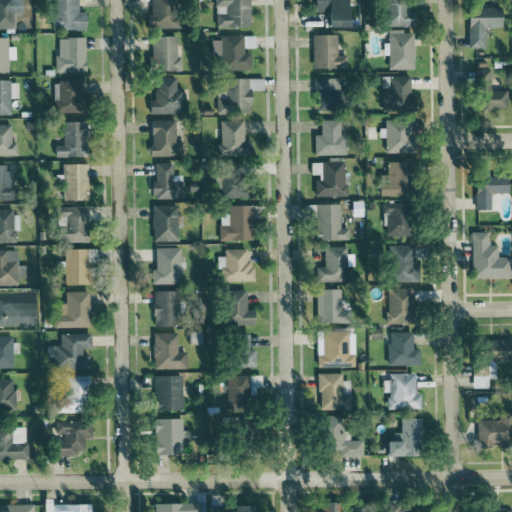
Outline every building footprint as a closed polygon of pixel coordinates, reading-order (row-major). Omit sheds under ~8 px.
[(75,0),(48,0),(49,29),(83,29),(82,11),(76,11),(75,0)] [(176,27),(175,0),(148,0),(149,14),(146,14),(146,28),(176,27)] [(213,0),(214,26),(248,25),(247,0),(213,0)] [(344,25),(344,0),(320,0),(320,7),(325,7),(325,25),(344,25)] [(497,6),(465,7),(466,48),(484,47),(483,27),(498,27),(497,6)] [(386,29),(386,68),(410,69),(411,32),(401,32),(401,29),(386,29)] [(335,33),(310,33),(310,68),(345,67),(345,54),(335,54),(335,33)] [(174,35),(149,35),(150,56),(145,56),(146,70),(179,69),(179,56),(174,57),(174,35)] [(242,35),(212,35),(212,54),(218,54),(219,69),(249,69),(249,52),(243,52),(242,35)] [(83,36),(54,37),(55,71),(84,70),(83,36)] [(0,72),(6,72),(6,59),(14,59),(14,46),(5,46),(5,37),(0,37),(0,72)] [(489,68),(473,69),(474,109),(506,108),(505,89),(489,90),(489,68)] [(407,75),(379,75),(379,111),(413,110),(413,97),(408,97),(407,75)] [(146,114),(182,113),(181,88),(173,88),(173,76),(153,77),(153,99),(146,99),(146,114)] [(248,112),(248,90),(262,90),(262,78),(223,77),(223,90),(215,90),(215,112),(248,112)] [(313,77),(314,107),(339,107),(338,77),(313,77)] [(0,113),(8,114),(8,98),(17,97),(17,80),(0,80),(0,113)] [(172,118),(147,119),(149,157),(182,156),(182,141),(173,141),(172,118)] [(241,119),(218,119),(218,144),(215,144),(215,155),(249,154),(249,139),(241,139),(241,119)] [(346,154),(346,134),(340,134),(339,119),(319,120),(319,134),(312,134),(312,154),(346,154)] [(383,153),(407,152),(406,119),(383,120),(383,127),(377,127),(378,137),(383,137),(383,153)] [(54,156),(80,155),(79,120),(61,121),(62,144),(53,144),(54,156)] [(9,124),(0,123),(0,153),(15,154),(15,141),(9,141),(9,124)] [(308,162),(309,176),(313,176),(313,196),(345,195),(344,161),(308,162)] [(377,195),(402,195),(403,161),(385,161),(384,174),(378,174),(377,195)] [(148,180),(148,198),(182,198),(182,174),(170,174),(171,162),(153,162),(153,180),(148,180)] [(0,199),(10,199),(10,164),(0,163),(0,199)] [(86,198),(86,163),(62,163),(62,198),(86,198)] [(505,174),(473,174),(474,209),(495,209),(495,194),(505,194),(505,174)] [(219,176),(218,197),(242,198),(243,177),(219,176)] [(381,203),(382,235),(407,234),(406,202),(381,203)] [(347,238),(346,227),(338,227),(338,203),(314,204),(314,239),(347,238)] [(174,204),(149,205),(149,241),(175,240),(174,204)] [(217,213),(217,240),(249,239),(248,205),(226,205),(227,213),(217,213)] [(55,225),(56,242),(85,241),(85,206),(55,206),(55,216),(64,216),(64,225),(55,225)] [(12,208),(0,208),(0,241),(13,242),(12,208)] [(469,277),(509,278),(509,256),(495,256),(495,245),(486,245),(486,231),(470,231),(469,277)] [(387,281),(413,281),(412,244),(387,245),(387,281)] [(177,247),(152,247),(153,269),(149,269),(150,283),(178,283),(177,247)] [(0,284),(15,284),(15,277),(25,277),(25,264),(16,265),(16,248),(0,248),(0,284)] [(85,248),(63,248),(63,283),(85,283),(85,248)] [(252,281),(252,265),(245,265),(245,249),(222,248),(222,256),(215,256),(215,268),(219,268),(219,280),(252,281)] [(385,323),(412,323),(411,287),(385,287),(385,323)] [(340,289),(315,288),(314,321),(340,321),(340,289)] [(150,290),(152,324),(174,324),(173,289),(150,290)] [(251,324),(251,309),(244,309),(244,289),(221,289),(222,325),(251,324)] [(64,291),(64,303),(57,303),(57,315),(51,315),(52,327),(88,326),(87,290),(64,291)] [(0,325),(31,327),(32,292),(0,291),(0,325)] [(380,327),(368,328),(368,338),(380,338),(380,327)] [(150,332),(151,369),(184,368),(184,351),(176,351),(175,331),(150,332)] [(320,354),(315,354),(315,366),(353,367),(353,354),(347,354),(347,331),(321,331),(320,354)] [(418,348),(411,348),(411,331),(382,332),(382,344),(385,344),(386,365),(418,364),(418,348)] [(87,370),(87,354),(80,354),(80,347),(89,347),(89,332),(59,333),(59,344),(51,345),(51,370),(87,370)] [(229,366),(254,366),(253,349),(247,349),(247,333),(228,333),(229,366)] [(10,335),(0,335),(0,367),(11,367),(10,335)] [(419,408),(418,393),(413,393),(412,372),(383,373),(384,392),(385,391),(386,409),(419,408)] [(316,409),(348,410),(348,380),(341,380),(341,373),(317,373),(316,409)] [(226,398),(220,398),(220,414),(243,414),(243,399),(249,398),(249,386),(260,386),(260,374),(226,375),(226,398)] [(83,375),(63,375),(63,398),(55,398),(55,412),(83,412),(83,375)] [(179,375),(151,375),(152,410),(180,410),(179,375)] [(12,378),(0,377),(0,412),(13,412),(12,378)] [(474,420),(475,444),(511,443),(510,410),(496,411),(497,419),(474,420)] [(360,454),(360,440),(341,440),(341,415),(319,415),(319,454),(360,454)] [(383,440),(383,455),(418,456),(419,418),(399,417),(399,432),(391,432),(391,440),(383,440)] [(152,418),(151,454),(180,455),(181,418),(152,418)] [(53,420),(53,432),(61,432),(61,439),(48,439),(49,456),(74,455),(73,450),(82,449),(82,438),(90,437),(89,420),(53,420)] [(0,458),(25,458),(24,426),(0,426),(0,458)] [(89,511),(90,504),(48,504),(48,498),(41,498),(40,511),(89,511)] [(153,511),(200,511),(200,502),(153,503),(153,511)] [(318,511),(340,511),(341,502),(318,502),(318,511)] [(383,504),(383,511),(408,511),(408,502),(383,504)]
